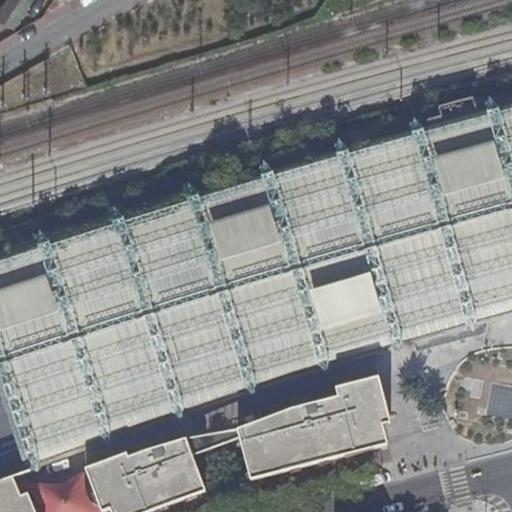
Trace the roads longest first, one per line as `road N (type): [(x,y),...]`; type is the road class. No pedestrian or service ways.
road 1 (motorway): [(0,417),(198,342),(511,254)]
road 2 (motorway): [(511,167),(0,318)]
road 3 (residential): [(511,469),(346,511)]
road 4 (residential): [(0,63),(114,0)]
